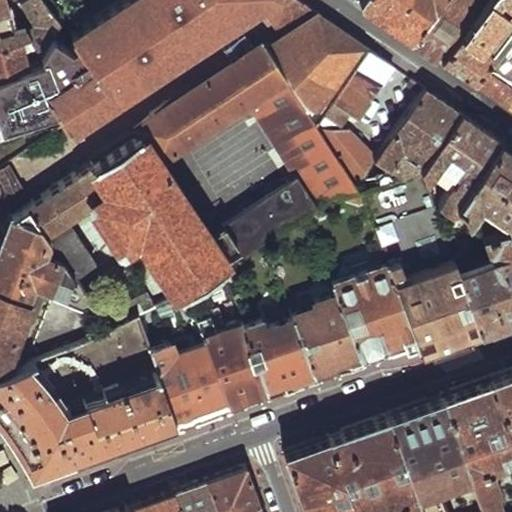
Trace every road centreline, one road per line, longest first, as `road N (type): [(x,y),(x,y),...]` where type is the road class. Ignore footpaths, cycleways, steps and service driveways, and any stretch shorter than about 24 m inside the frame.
road 1 (residential): [(257,437),(511,343)]
road 2 (residential): [(44,511),(257,437)]
road 3 (residential): [(341,7),(511,124)]
